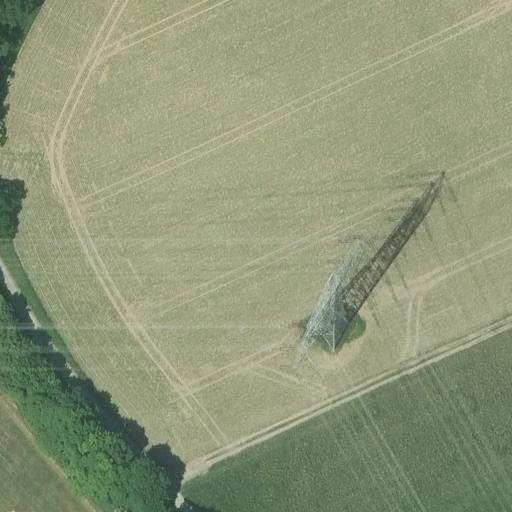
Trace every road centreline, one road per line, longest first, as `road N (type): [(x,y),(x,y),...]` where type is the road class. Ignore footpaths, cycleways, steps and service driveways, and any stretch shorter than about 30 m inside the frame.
road 1 (track): [(160,483),(511,321)]
road 2 (track): [(0,268),(55,364),(184,511)]
